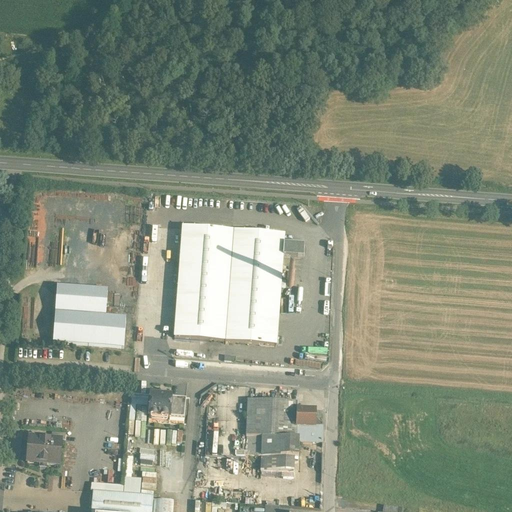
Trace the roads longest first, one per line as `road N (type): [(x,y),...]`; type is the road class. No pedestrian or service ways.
road 1 (secondary): [(338,196),(0,171)]
road 2 (residential): [(329,511),(338,196)]
road 3 (track): [(511,409),(335,389)]
road 4 (secondary): [(511,210),(338,196)]
road 5 (track): [(0,90),(96,58),(131,0)]
road 6 (residential): [(11,303),(0,445)]
road 7 (track): [(15,172),(11,303)]
